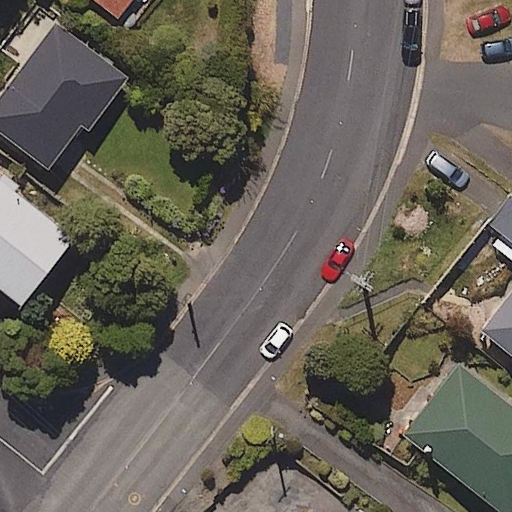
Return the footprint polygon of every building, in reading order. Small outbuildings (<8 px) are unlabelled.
[(93,0),(115,16),(127,0),(93,0)] [(125,77),(51,22),(0,90),(0,131),(46,166),(77,125),(85,131),(125,77)] [(68,238),(0,181),(0,292),(14,304),(68,238)] [(511,198),(508,196),(487,223),(501,233),(491,246),(511,261),(511,198)] [(511,285),(478,330),(511,355),(511,285)] [(504,511),(511,503),(511,406),(459,363),(401,433),(496,511),(504,511)]
